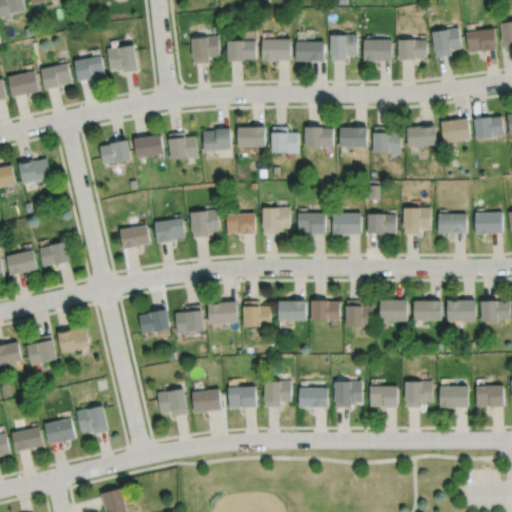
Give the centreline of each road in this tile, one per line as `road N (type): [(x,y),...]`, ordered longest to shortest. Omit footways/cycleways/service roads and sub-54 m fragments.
road 1 (residential): [(104,287),(232,267),(511,264)]
road 2 (residential): [(142,455),(251,439),(511,438)]
road 3 (residential): [(142,455),(66,118)]
road 4 (residential): [(169,99),(404,93),(511,79)]
road 5 (residential): [(0,132),(169,99)]
road 6 (residential): [(0,489),(142,455)]
